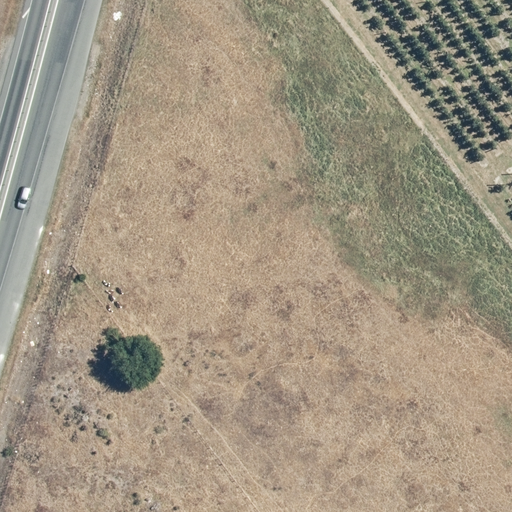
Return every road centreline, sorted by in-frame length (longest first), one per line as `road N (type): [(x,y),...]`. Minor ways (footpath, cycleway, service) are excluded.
road 1 (trunk): [(69,0),(0,264)]
road 2 (trunk): [(0,167),(42,0)]
